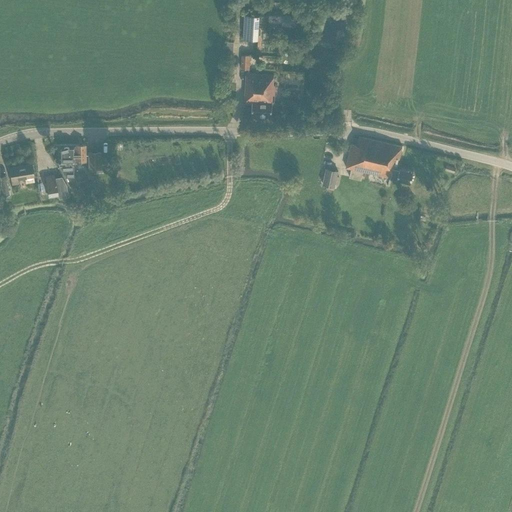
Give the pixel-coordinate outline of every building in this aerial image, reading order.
[(322,39),(336,42),(342,12),(328,9),(322,39)] [(297,25),(298,14),(285,14),(285,24),(297,25)] [(243,39),(258,40),(259,16),(245,15),(243,39)] [(240,68),(249,69),(250,54),(242,53),(240,68)] [(244,102),(253,102),(252,114),(271,115),(272,103),(274,103),(275,84),(273,84),(274,75),(246,73),(244,102)] [(399,168),(397,168),(402,146),(359,136),(357,145),(351,143),(346,167),(351,168),(349,176),(361,179),(363,171),(411,181),(413,171),(399,168)] [(57,144),(58,163),(58,165),(65,176),(73,176),(73,165),(70,165),(70,163),(75,162),(75,160),(85,160),(85,144),(57,144)] [(100,168),(100,152),(88,152),(88,168),(100,168)] [(25,182),(34,181),(33,176),(34,176),(32,163),(9,167),(11,184),(18,182),(18,178),(24,177),(25,182)] [(444,170),(454,173),(455,167),(446,164),(444,170)] [(322,184),(335,186),(338,170),(325,167),(322,184)] [(66,184),(61,176),(55,177),(54,174),(45,176),(48,196),(58,195),(58,197),(68,195),(66,184)] [(0,180),(2,195),(9,194),(6,175),(0,175),(0,180)] [(73,192),(77,200),(83,197),(78,189),(77,190),(77,189),(73,184),(69,186),(73,192)]
